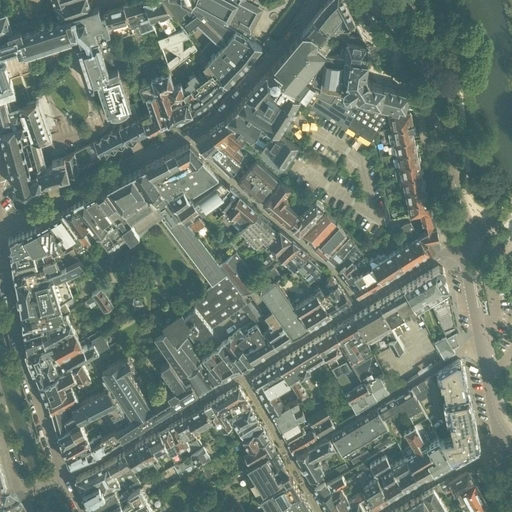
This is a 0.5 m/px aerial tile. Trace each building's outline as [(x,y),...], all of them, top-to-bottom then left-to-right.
[(52,0),(59,19),(90,9),(87,0),(52,0)] [(155,17),(169,35),(178,31),(165,14),(169,12),(171,11),(172,13),(184,29),(206,12),(191,4),(181,0),(146,0),(143,1),(149,18),(155,17)] [(181,0),(191,4),(206,12),(235,30),(237,27),(253,37),(251,40),(261,46),(252,40),(254,36),(254,35),(250,33),(260,14),(239,2),(239,0),(181,0)] [(300,11),(312,20),(313,19),(328,32),(328,33),(333,41),(366,44),(364,40),(363,40),(361,36),(361,37),(354,36),(354,35),(352,35),(352,36),(349,35),(345,28),(354,22),(342,0),(329,0),(324,5),(318,13),(305,4),(300,11)] [(123,5),(131,27),(136,25),(138,31),(141,33),(153,28),(149,18),(143,1),(123,5)] [(104,11),(113,37),(133,31),(131,27),(123,5),(104,11)] [(0,83),(9,81),(3,62),(4,61),(6,58),(75,35),(79,46),(78,46),(89,82),(90,82),(91,83),(93,82),(93,81),(96,80),(107,113),(130,105),(120,73),(119,73),(118,68),(108,71),(106,66),(121,60),(120,57),(117,52),(117,50),(113,37),(104,11),(103,11),(104,13),(100,14),(98,7),(90,9),(59,19),(31,29),(23,32),(21,28),(7,33),(8,36),(0,38),(0,83)] [(0,35),(7,33),(21,28),(23,32),(31,29),(27,18),(11,23),(9,18),(6,11),(0,13),(0,35)] [(295,18),(306,27),(302,32),(310,33),(312,35),(314,41),(316,43),(317,47),(325,53),(325,52),(331,44),(323,39),(328,33),(328,32),(313,19),(312,20),(300,11),(295,18)] [(235,30),(206,12),(184,29),(188,34),(200,25),(212,37),(200,49),(209,62),(226,84),(244,65),(246,63),(249,61),(261,46),(251,40),(253,37),(237,27),(235,30)] [(267,74),(274,78),(276,76),(285,84),(293,89),(300,95),(301,95),(305,98),(311,103),(316,96),(331,102),(336,94),(313,86),(311,84),(313,79),(307,74),(325,53),(317,47),(316,43),(314,41),(312,35),(310,33),(302,32),(303,33),(302,33),(301,34),(290,27),(286,32),(296,40),(290,48),(280,59),(269,53),(264,58),(259,63),(269,72),(267,74)] [(178,31),(169,35),(158,40),(160,46),(165,44),(177,54),(167,62),(170,70),(175,66),(197,49),(192,43),(183,50),(182,38),(187,36),(182,30),(178,31)] [(344,57),(366,60),(367,47),(368,47),(369,46),(369,45),(368,44),(367,44),(366,44),(333,41),(335,42),(346,43),(346,44),(344,57)] [(404,109),(404,108),(408,93),(404,91),(383,86),(383,85),(375,83),(370,82),(369,81),(365,74),(364,74),(365,68),(366,60),(344,57),(326,54),(324,56),(323,64),(321,63),(313,79),(311,84),(313,86),(336,94),(339,95),(340,93),(340,90),(342,79),(343,79),(347,84),(344,87),(343,91),(345,95),(350,96),(353,94),(357,99),(359,97),(363,103),(390,110),(397,112),(398,111),(403,112),(404,109)] [(226,84),(209,62),(204,66),(209,73),(205,77),(218,93),(222,89),(222,88),(223,87),(225,85),(226,84)] [(191,111),(184,93),(181,84),(174,86),(169,71),(151,78),(152,82),(168,123),(170,122),(173,120),(182,116),(191,111)] [(218,93),(205,77),(200,80),(194,73),(189,77),(191,80),(207,102),(208,101),(209,101),(214,97),(218,93)] [(237,88),(233,92),(224,101),(217,107),(213,111),(224,120),(225,119),(245,135),(250,140),(264,148),(262,150),(284,167),(297,146),(285,139),(286,138),(278,133),(299,98),(300,95),(293,89),(285,84),(276,76),(274,78),(267,74),(266,75),(260,81),(250,73),(244,80),(254,88),(248,94),(247,94),(248,95),(247,96),(237,88)] [(9,81),(0,83),(0,129),(23,122),(20,112),(24,111),(23,108),(22,104),(26,103),(25,100),(20,97),(18,94),(16,95),(10,80),(9,81)] [(207,102),(191,80),(186,84),(189,89),(184,93),(191,111),(203,105),(205,104),(206,103),(207,102)] [(168,123),(152,82),(139,87),(143,98),(146,96),(151,109),(147,111),(148,113),(149,113),(150,116),(154,118),(157,128),(160,127),(162,126),(167,123),(168,123)] [(32,92),(35,99),(35,100),(42,97),(39,90),(32,92)] [(345,97),(339,95),(336,94),(331,102),(316,96),(311,103),(305,98),(305,99),(311,104),(320,110),(322,111),(356,131),(356,134),(358,133),(370,140),(371,141),(373,138),(373,137),(389,112),(390,110),(363,103),(354,100),(345,97)] [(23,122),(0,129),(0,131),(0,133),(16,189),(44,181),(49,179),(54,178),(69,174),(71,172),(73,173),(76,171),(76,170),(79,168),(74,152),(64,157),(52,160),(50,165),(46,167),(42,168),(41,164),(42,164),(34,138),(46,133),(35,100),(26,103),(22,104),(23,108),(24,111),(20,112),(23,122)] [(392,128),(413,124),(411,115),(410,113),(404,112),(403,112),(398,111),(397,112),(390,110),(389,112),(392,128)] [(148,113),(147,111),(141,114),(145,122),(143,123),(148,133),(156,128),(157,128),(154,118),(150,116),(149,113),(148,113)] [(145,122),(141,114),(128,121),(129,123),(93,142),(101,157),(128,143),(133,140),(137,138),(148,133),(143,123),(145,122)] [(225,119),(224,120),(217,125),(208,115),(201,121),(190,127),(197,138),(195,140),(196,141),(208,153),(211,156),(213,158),(214,159),(218,163),(219,164),(223,168),(224,169),(229,174),(229,173),(234,169),(235,167),(240,162),(237,160),(242,153),(239,150),(237,148),(240,144),(239,142),(245,135),(225,119)] [(414,124),(413,125),(413,124),(392,128),(393,133),(388,134),(390,142),(414,137),(413,136),(414,136),(415,134),(414,130),(415,130),(416,127),(414,124)] [(100,176),(106,187),(138,232),(160,216),(162,218),(161,218),(212,285),(185,306),(188,311),(184,315),(180,309),(180,310),(180,312),(161,325),(165,331),(163,332),(174,346),(176,345),(174,342),(188,332),(190,337),(194,343),(212,329),(212,328),(242,307),(247,303),(242,296),(249,291),(256,285),(254,282),(251,278),(255,275),(236,251),(219,264),(197,235),(188,224),(186,221),(185,222),(169,200),(175,196),(173,192),(182,187),(183,189),(189,196),(191,195),(194,200),(221,180),(214,173),(201,159),(202,158),(192,146),(190,144),(189,144),(188,144),(187,145),(183,136),(186,135),(184,131),(183,131),(157,144),(150,148),(156,161),(144,167),(141,168),(134,172),(127,176),(122,179),(117,182),(110,170),(100,176)] [(392,154),(416,149),(416,148),(417,147),(417,143),(415,142),(414,137),(390,142),(395,141),(395,145),(391,146),(392,154)] [(395,166),(419,161),(419,160),(420,159),(419,156),(418,155),(417,155),(416,149),(392,154),(395,154),(396,157),(393,158),(395,166)] [(135,156),(125,162),(129,169),(132,168),(134,172),(141,168),(135,156)] [(238,181),(258,199),(277,177),(256,160),(238,181)] [(402,178),(421,174),(421,173),(423,171),(422,168),(420,167),(419,161),(395,166),(395,167),(400,165),(401,170),(395,171),(396,179),(402,178)] [(405,190),(424,187),(424,185),(425,184),(424,180),(423,180),(422,180),(421,174),(402,178),(405,190)] [(221,180),(194,200),(191,195),(189,196),(183,189),(175,196),(169,200),(185,222),(186,221),(188,224),(194,220),(188,212),(198,205),(201,211),(205,208),(205,207),(217,199),(225,208),(239,193),(229,185),(229,186),(221,179),(221,180)] [(275,213),(299,234),(315,218),(313,216),(323,207),(322,206),(323,205),(320,203),(317,201),(317,200),(316,200),(301,216),(284,203),(287,199),(284,196),(292,187),(281,181),(280,181),(262,203),(269,208),(275,213)] [(74,205),(89,226),(96,236),(95,236),(105,250),(109,255),(120,247),(116,242),(126,235),(96,193),(88,182),(77,187),(86,199),(74,205)] [(139,234),(138,232),(106,187),(96,193),(126,235),(128,237),(130,240),(139,234)] [(407,202),(428,198),(427,193),(425,192),(424,187),(405,190),(407,202)] [(83,230),(89,226),(74,205),(71,207),(64,197),(63,194),(61,195),(60,195),(58,191),(50,193),(53,200),(57,199),(65,210),(62,211),(78,235),(85,245),(90,241),(83,230)] [(225,208),(226,210),(236,218),(232,223),(240,230),(244,226),(257,211),(258,210),(256,208),(251,204),(250,203),(247,201),(246,200),(239,193),(225,208)] [(431,217),(432,217),(431,214),(429,203),(430,203),(430,200),(429,198),(428,198),(407,202),(410,215),(421,213),(421,216),(423,222),(426,222),(425,220),(431,217)] [(62,238),(49,219),(46,221),(38,208),(37,206),(33,208),(30,210),(28,211),(36,226),(51,251),(61,268),(78,259),(72,248),(64,252),(62,250),(59,249),(57,250),(53,243),(62,238)] [(204,213),(213,222),(216,219),(207,210),(204,213)] [(301,234),(314,245),(337,222),(326,210),(316,219),(315,218),(299,234),(300,234),(301,234)] [(28,211),(22,211),(22,212),(18,214),(27,230),(22,232),(34,251),(40,249),(41,253),(42,255),(51,251),(36,226),(28,211)] [(49,219),(62,238),(64,240),(72,235),(74,238),(78,235),(62,211),(61,211),(62,212),(49,219)] [(267,242),(267,243),(280,229),(279,228),(279,229),(257,211),(244,226),(240,230),(229,240),(236,248),(247,236),(260,249),(267,242)] [(418,235),(428,251),(438,245),(439,243),(435,219),(433,218),(432,218),(432,217),(431,217),(425,220),(426,222),(427,230),(418,235)] [(335,265),(355,244),(351,238),(337,252),(336,250),(335,251),(332,248),(346,233),(337,221),(337,222),(314,245),(314,246),(313,246),(325,256),(335,265)] [(395,250),(404,267),(428,251),(418,235),(410,221),(406,222),(401,225),(400,224),(395,224),(391,225),(391,226),(392,231),(401,225),(410,240),(395,250)] [(280,229),(267,243),(269,244),(266,246),(273,253),(271,256),(268,255),(260,263),(263,266),(263,265),(265,267),(273,258),(278,253),(292,239),(280,229)] [(0,259),(11,257),(11,256),(34,251),(22,232),(8,239),(9,241),(0,243),(0,259)] [(298,244),(292,239),(278,253),(283,258),(284,259),(298,244)] [(309,253),(298,244),(284,259),(291,266),(294,268),(294,269),(308,254),(309,253)] [(335,265),(340,269),(344,265),(346,267),(352,261),(352,262),(354,260),(360,255),(362,257),(364,256),(355,244),(335,265)] [(372,265),(381,281),(404,267),(395,250),(385,256),(384,253),(379,256),(374,259),(372,257),(368,260),(371,265),(372,265)] [(11,257),(0,259),(0,274),(14,273),(13,271),(45,262),(42,255),(41,253),(34,255),(33,252),(34,252),(34,251),(11,256),(11,257)] [(0,284),(16,282),(16,286),(32,281),(32,279),(61,268),(51,251),(42,255),(45,262),(13,271),(14,273),(0,274),(0,284)] [(315,260),(308,254),(294,269),(297,272),(301,276),(315,260)] [(355,263),(356,264),(361,271),(365,277),(363,278),(370,288),(381,281),(372,265),(371,265),(368,260),(364,255),(364,256),(362,257),(356,262),(355,263)] [(32,281),(16,286),(0,289),(0,293),(0,295),(0,296),(1,300),(16,297),(16,298),(17,302),(17,303),(18,304),(19,303),(21,314),(60,304),(64,301),(72,296),(70,290),(64,275),(68,274),(75,271),(80,269),(84,267),(80,261),(78,259),(61,268),(32,279),(32,281)] [(322,266),(315,260),(301,276),(303,278),(307,283),(322,266)] [(339,270),(345,277),(350,272),(349,271),(356,264),(355,263),(356,262),(354,260),(352,262),(352,261),(346,267),(344,265),(340,269),(339,270)] [(358,282),(352,286),(358,295),(370,288),(363,278),(365,277),(361,271),(356,264),(349,271),(350,272),(358,282)] [(254,282),(256,285),(292,336),(298,333),(300,333),(299,332),(302,330),(303,331),(304,330),(304,329),(309,326),(295,305),(276,279),(281,275),(281,274),(274,265),(254,282)] [(417,279),(430,302),(431,304),(443,331),(455,326),(449,291),(446,288),(447,288),(447,287),(448,286),(442,276),(444,275),(445,271),(442,267),(438,266),(417,279)] [(161,283),(156,275),(154,272),(151,273),(159,284),(161,283)] [(352,286),(358,282),(350,272),(345,277),(352,286)] [(328,289),(340,307),(346,303),(351,300),(334,277),(330,274),(326,279),(330,283),(327,287),(328,289)] [(417,279),(404,287),(415,307),(417,310),(430,302),(417,279)] [(265,329),(277,346),(287,339),(291,337),(292,336),(256,285),(249,291),(258,305),(273,324),(266,328),(265,329)] [(316,292),(330,313),(340,307),(328,289),(325,292),(319,286),(314,290),(316,292)] [(100,287),(91,293),(97,300),(104,311),(114,305),(113,305),(106,294),(103,291),(100,287)] [(404,287),(379,301),(397,335),(402,332),(395,320),(410,311),(417,323),(423,319),(417,310),(415,307),(404,287)] [(188,299),(180,289),(176,293),(184,303),(188,299)] [(124,298),(133,310),(143,303),(134,291),(132,292),(132,293),(124,298)] [(295,305),(309,326),(311,325),(318,321),(322,318),(330,313),(316,292),(307,298),(295,305)] [(98,303),(93,297),(87,301),(91,307),(98,303)] [(3,318),(7,334),(23,329),(45,323),(59,319),(59,317),(66,313),(70,310),(64,301),(60,304),(21,314),(3,318)] [(365,309),(354,315),(369,344),(380,337),(378,333),(387,327),(389,332),(387,333),(388,336),(387,337),(395,351),(403,346),(397,335),(379,301),(371,306),(365,309)] [(247,303),(242,307),(252,321),(241,329),(261,356),(261,355),(262,355),(265,353),(274,348),(274,347),(276,346),(277,346),(265,329),(262,330),(261,329),(256,323),(259,321),(247,303)] [(12,357),(27,352),(51,343),(75,330),(66,313),(59,317),(59,319),(45,323),(45,324),(46,330),(44,331),(25,338),(24,337),(9,343),(12,357)] [(314,339),(324,356),(331,368),(339,364),(334,356),(342,350),(337,343),(339,341),(349,358),(363,381),(365,379),(377,399),(389,392),(389,391),(382,380),(386,378),(384,375),(382,371),(380,368),(380,367),(378,363),(378,362),(376,359),(376,358),(374,355),(374,354),(373,354),(372,350),(371,349),(370,346),(369,345),(369,344),(354,315),(341,323),(341,322),(338,324),(339,325),(330,330),(328,331),(327,332),(325,333),(324,334),(322,335),(321,335),(321,336),(318,337),(317,337),(317,338),(315,339),(314,339)] [(7,334),(9,343),(24,337),(25,338),(44,331),(42,325),(45,324),(45,323),(23,329),(7,334)] [(227,359),(234,371),(240,368),(253,360),(261,356),(241,329),(240,329),(222,342),(217,346),(227,358),(227,359)] [(18,376),(20,382),(36,375),(34,370),(42,367),(40,363),(53,357),(79,341),(80,341),(80,340),(75,330),(51,343),(27,352),(27,353),(29,356),(13,362),(17,372),(16,373),(17,377),(18,376)] [(36,375),(20,382),(22,390),(40,383),(59,374),(53,363),(59,360),(65,371),(70,367),(82,361),(99,352),(109,346),(102,333),(97,336),(95,332),(85,338),(80,341),(79,341),(53,357),(40,363),(42,367),(34,370),(36,375)] [(191,381),(197,393),(197,392),(197,393),(212,384),(180,343),(176,345),(174,346),(163,332),(155,337),(154,338),(169,360),(185,384),(191,381)] [(434,342),(444,358),(454,352),(452,348),(458,344),(456,332),(446,338),(445,336),(434,342)] [(180,343),(212,384),(219,380),(201,358),(187,339),(180,343)] [(289,355),(277,362),(290,383),(299,400),(300,401),(307,397),(309,397),(297,377),(310,370),(308,366),(324,356),(314,339),(293,352),(289,354),(289,355)] [(216,346),(206,354),(204,355),(204,356),(201,358),(219,380),(222,379),(223,378),(224,379),(228,377),(227,375),(234,371),(227,359),(227,358),(217,346),(216,346)] [(53,421),(57,434),(83,420),(82,418),(94,412),(95,413),(94,414),(106,434),(108,433),(117,427),(123,438),(135,431),(144,425),(158,416),(176,405),(185,400),(184,400),(197,393),(191,381),(185,384),(169,360),(159,366),(174,387),(149,402),(128,370),(134,366),(127,356),(102,369),(106,375),(102,378),(104,382),(102,383),(104,387),(109,383),(118,395),(128,409),(112,417),(103,403),(100,404),(87,411),(77,416),(76,414),(67,418),(64,406),(63,405),(50,411),(31,417),(35,427),(53,421)] [(339,364),(331,368),(339,382),(346,394),(356,412),(377,399),(365,379),(363,381),(349,358),(339,364)] [(437,436),(451,459),(452,459),(476,445),(476,446),(477,445),(477,444),(475,433),(475,432),(473,424),(473,423),(474,423),(473,417),(472,417),(470,408),(470,407),(468,397),(468,395),(465,382),(466,381),(466,378),(464,377),(461,360),(458,359),(438,371),(440,381),(439,381),(441,387),(442,387),(445,400),(445,401),(449,422),(450,427),(452,437),(440,440),(439,437),(438,436),(437,436)] [(70,367),(76,378),(79,384),(88,379),(87,379),(90,377),(82,361),(70,367)] [(264,400),(272,413),(285,405),(276,392),(290,383),(277,362),(264,370),(259,373),(251,378),(255,384),(257,387),(264,400)] [(46,399),(47,401),(68,389),(65,384),(76,378),(70,367),(65,371),(59,374),(40,383),(42,388),(24,394),(28,406),(46,399)] [(391,375),(386,378),(382,380),(389,391),(397,386),(391,375)] [(411,388),(414,394),(427,386),(424,380),(411,388)] [(99,391),(94,394),(100,404),(103,403),(118,395),(109,383),(104,387),(105,388),(100,391),(100,389),(99,390),(99,391)] [(239,385),(224,394),(229,404),(237,399),(237,401),(245,396),(242,391),(242,390),(239,386),(240,386),(239,385)] [(28,406),(31,417),(50,411),(63,405),(64,406),(78,398),(71,387),(68,389),(47,401),(46,399),(28,406)] [(412,421),(414,424),(414,425),(415,425),(431,454),(426,458),(433,470),(438,467),(439,466),(442,464),(442,465),(443,464),(451,459),(437,436),(436,437),(437,438),(430,442),(429,440),(430,439),(425,431),(419,420),(427,416),(417,398),(416,398),(414,394),(411,388),(394,398),(394,397),(367,413),(363,415),(363,416),(345,426),(340,429),(331,435),(342,454),(388,426),(383,417),(392,412),(400,407),(400,409),(401,409),(402,409),(405,407),(407,412),(407,413),(408,413),(409,416),(410,417),(412,420),(412,421)] [(81,401),(87,411),(100,404),(94,394),(94,393),(93,393),(93,394),(88,397),(88,396),(87,396),(87,397),(82,400),(81,399),(81,400),(81,401)] [(224,394),(210,402),(223,424),(235,416),(229,404),(224,394)] [(118,395),(103,403),(112,417),(128,409),(118,395)] [(242,409),(250,404),(248,402),(247,400),(245,396),(237,401),(237,399),(229,404),(235,416),(243,411),(242,409)] [(276,418),(277,420),(293,410),(291,407),(298,404),(295,399),(289,402),(285,405),(272,413),(275,418),(276,418)] [(72,406),(76,414),(77,416),(87,411),(81,401),(76,403),(75,402),(74,403),(75,404),(72,406)] [(313,404),(316,410),(322,407),(318,401),(313,404)] [(204,406),(213,421),(217,428),(219,427),(223,424),(210,402),(204,406)] [(223,424),(219,427),(223,433),(234,426),(232,423),(233,422),(238,429),(242,436),(251,431),(262,424),(250,404),(242,409),(243,411),(235,416),(223,424)] [(316,410),(307,416),(313,425),(318,434),(334,424),(338,422),(328,404),(322,407),(316,410)] [(186,416),(195,432),(197,436),(199,434),(197,430),(213,421),(204,406),(203,406),(204,406),(196,410),(193,411),(193,412),(186,416)] [(277,422),(280,428),(297,418),(304,413),(302,409),(295,413),(293,410),(277,420),(278,422),(277,422)] [(186,416),(175,422),(180,431),(185,429),(189,436),(195,432),(186,416)] [(280,428),(284,435),(308,422),(306,418),(298,422),(296,419),(297,418),(280,428)] [(39,442),(43,453),(62,446),(62,445),(85,433),(86,432),(82,425),(85,424),(83,420),(57,434),(39,442)] [(0,437),(9,435),(9,434),(5,421),(0,422),(0,437)] [(201,443),(197,436),(195,432),(189,436),(185,429),(180,431),(175,422),(168,426),(175,438),(173,439),(178,449),(179,452),(187,447),(190,452),(203,445),(201,443)] [(284,435),(288,442),(306,431),(304,427),(308,425),(309,427),(310,426),(308,422),(284,435)] [(401,449),(405,455),(419,478),(433,470),(426,458),(431,454),(415,425),(414,425),(414,424),(414,425),(405,431),(405,430),(404,431),(404,432),(405,432),(411,443),(401,449)] [(167,447),(170,455),(173,463),(173,465),(174,465),(177,464),(184,459),(179,452),(178,449),(173,439),(175,438),(168,426),(158,432),(167,446),(167,447)] [(242,440),(249,451),(259,444),(259,443),(269,437),(263,426),(252,433),(242,440)] [(108,433),(115,443),(118,441),(120,441),(122,440),(122,438),(123,438),(117,427),(108,433)] [(306,431),(288,442),(292,449),(316,435),(312,428),(306,431)] [(146,439),(156,455),(165,450),(168,456),(170,455),(167,447),(167,446),(158,432),(146,439)] [(62,446),(43,453),(47,463),(66,456),(67,457),(91,444),(91,445),(102,440),(101,437),(102,437),(101,435),(89,441),(85,433),(62,445),(62,446)] [(101,437),(102,440),(106,449),(106,448),(108,449),(110,447),(110,446),(115,443),(108,433),(106,434),(102,437),(101,437)] [(0,452),(14,448),(9,435),(0,437),(0,452)] [(373,446),(375,450),(391,440),(389,436),(373,446)] [(259,444),(249,451),(243,454),(249,462),(260,455),(274,447),(269,437),(259,443),(259,444)] [(305,470),(310,479),(321,473),(330,468),(326,461),(322,463),(321,461),(318,456),(335,447),(328,437),(320,441),(296,455),(302,465),(300,466),(303,471),(305,470)] [(145,461),(150,458),(156,455),(146,439),(135,445),(145,461)] [(102,440),(91,445),(96,453),(102,451),(106,449),(102,440)] [(49,469),(51,473),(71,463),(94,454),(96,453),(91,445),(91,444),(67,457),(66,456),(47,463),(49,469)] [(124,452),(132,465),(133,468),(143,463),(146,468),(154,464),(150,458),(145,461),(135,445),(134,445),(131,447),(132,447),(124,452)] [(203,445),(190,452),(192,454),(191,455),(184,459),(177,464),(174,465),(180,478),(199,466),(198,463),(210,456),(203,445)] [(268,511),(270,511),(276,509),(301,494),(301,493),(301,492),(292,477),(291,477),(289,473),(288,471),(286,467),(285,465),(284,465),(282,461),(276,450),(266,455),(247,467),(253,479),(249,482),(258,497),(259,497),(268,511)] [(350,460),(353,464),(369,454),(367,450),(350,460)] [(122,468),(124,467),(124,466),(129,464),(130,466),(132,465),(124,452),(115,457),(122,468)] [(369,464),(377,477),(389,496),(419,478),(405,455),(392,463),(391,461),(391,460),(390,458),(389,457),(387,453),(369,464)] [(123,485),(130,491),(137,487),(144,483),(138,475),(136,476),(132,469),(127,471),(124,467),(122,468),(115,457),(106,462),(103,464),(116,486),(118,485),(120,484),(122,484),(123,485)] [(360,471),(362,470),(368,467),(364,461),(356,465),(360,471)] [(310,479),(319,495),(331,489),(328,485),(332,483),(334,487),(340,484),(345,481),(341,473),(348,469),(345,463),(322,475),(321,473),(310,479)] [(0,491),(6,490),(3,479),(3,478),(22,472),(20,464),(1,470),(2,475),(0,475),(0,491)] [(99,482),(105,493),(116,486),(103,464),(97,467),(91,470),(99,482)] [(201,467),(208,478),(212,476),(206,465),(201,467)] [(59,489),(66,500),(82,492),(82,491),(99,482),(91,470),(88,472),(75,478),(75,477),(58,486),(59,488),(59,489)] [(367,493),(366,493),(374,506),(389,496),(377,477),(369,481),(362,470),(360,471),(359,472),(359,471),(356,474),(363,485),(367,493)] [(446,480),(439,484),(443,491),(450,487),(451,487),(454,493),(474,482),(471,477),(472,475),(470,471),(468,471),(468,470),(448,482),(446,480)] [(66,500),(72,511),(88,502),(105,493),(99,482),(82,491),(82,492),(66,500)] [(475,483),(474,482),(454,493),(455,493),(454,494),(461,504),(480,493),(478,488),(479,487),(477,483),(475,483)] [(122,511),(146,498),(152,494),(145,483),(144,483),(137,487),(130,491),(127,493),(128,494),(96,511),(122,511)] [(72,511),(96,511),(128,494),(127,493),(130,491),(123,485),(122,484),(120,484),(118,485),(116,486),(105,493),(88,502),(72,511)] [(319,495),(325,506),(335,499),(334,497),(344,491),(340,484),(334,487),(331,489),(319,495)] [(398,511),(447,511),(446,510),(439,498),(444,493),(443,491),(439,484),(422,494),(396,509),(398,511)] [(329,511),(336,511),(366,493),(367,493),(363,485),(362,485),(365,489),(355,495),(355,496),(348,500),(344,491),(334,497),(335,499),(325,506),(329,511)] [(17,511),(19,511),(36,502),(33,496),(32,492),(13,502),(12,499),(0,503),(0,511),(17,511)] [(366,493),(336,511),(363,511),(365,511),(358,500),(361,498),(368,509),(374,506),(366,493)] [(483,496),(480,493),(461,504),(465,511),(472,511),(474,511),(485,504),(487,503),(486,502),(486,500),(484,497),(483,496)] [(277,511),(292,511),(296,510),(296,511),(297,511),(308,506),(301,494),(276,509),(277,511)] [(153,511),(152,509),(146,498),(122,511),(153,511)] [(36,511),(41,510),(40,508),(36,502),(19,511),(17,511),(36,511)]
